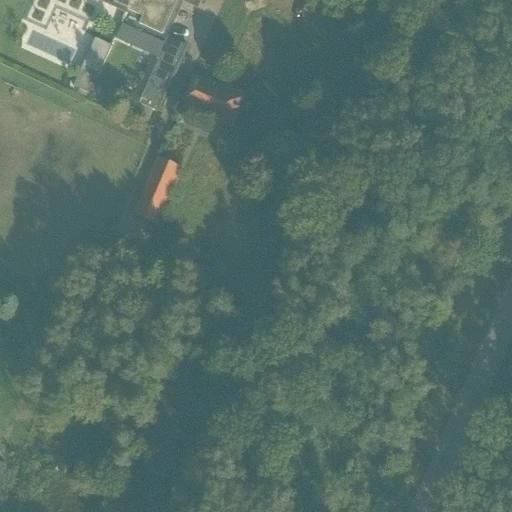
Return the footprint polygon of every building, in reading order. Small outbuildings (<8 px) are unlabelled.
[(114,0),(112,6),(127,12),(128,12),(133,0),(114,0)] [(195,0),(133,0),(128,12),(127,12),(141,19),(137,27),(161,38),(177,0),(187,0),(194,3),(195,0)] [(156,60),(164,43),(122,24),(114,41),(156,60)] [(158,61),(138,105),(157,113),(187,48),(166,38),(164,43),(156,60),(158,61)] [(72,88),(77,90),(84,74),(96,80),(111,46),(95,39),(72,88)] [(84,74),(77,90),(89,95),(96,80),(84,74)] [(194,80),(183,105),(185,106),(184,109),(202,117),(231,129),(239,112),(237,112),(244,96),(221,86),(219,91),(194,80)] [(134,214),(154,223),(178,167),(157,159),(134,214)] [(280,231),(308,243),(333,183),(305,171),(280,231)]
